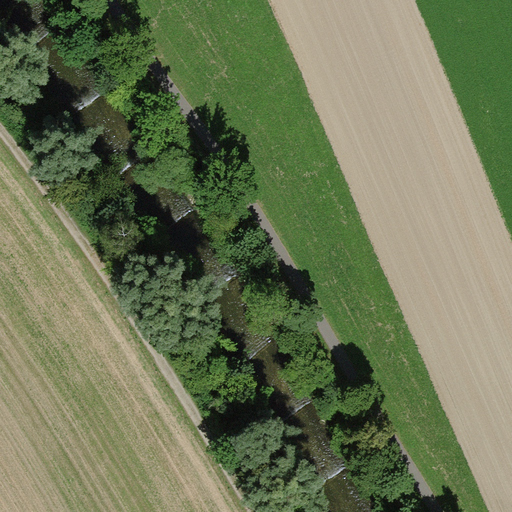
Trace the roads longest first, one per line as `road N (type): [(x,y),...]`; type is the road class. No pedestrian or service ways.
road 1 (track): [(431,511),(86,0)]
road 2 (track): [(0,131),(97,265),(249,511)]
